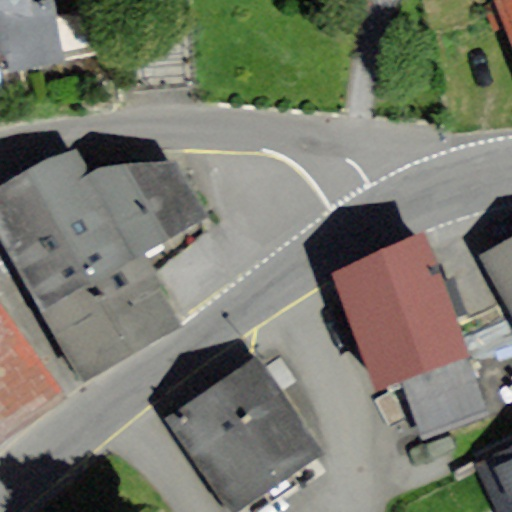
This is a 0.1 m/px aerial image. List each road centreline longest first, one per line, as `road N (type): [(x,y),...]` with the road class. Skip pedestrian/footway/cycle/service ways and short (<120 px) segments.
road 1 (tertiary): [(393,211),(202,335),(0,492)]
road 2 (residential): [(0,152),(120,133),(268,132),(346,156),(393,211)]
road 3 (tertiary): [(511,171),(393,211)]
